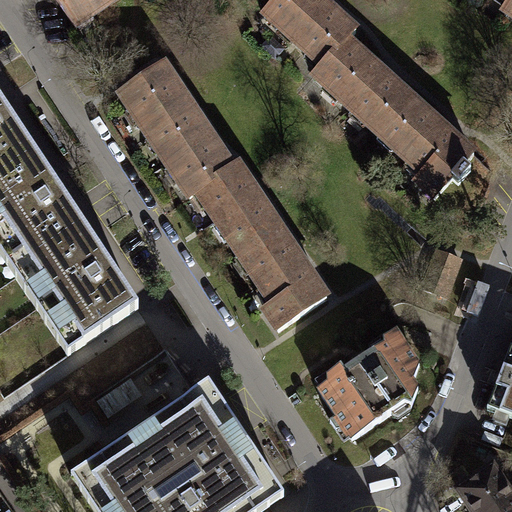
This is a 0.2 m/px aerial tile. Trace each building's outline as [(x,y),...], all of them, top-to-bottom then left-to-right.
[(52,0),(71,27),(111,0),(52,0)] [(314,0),(275,0),(260,16),(318,68),(309,78),(418,176),(412,183),(431,200),(470,157),(343,43),(352,34),(314,0)] [(511,0),(497,0),(505,5),(500,13),(511,21),(511,0)] [(186,199),(194,194),(228,171),(159,68),(117,95),(186,199)] [(0,105),(0,180),(35,157),(8,118),(0,105)] [(35,157),(0,180),(0,255),(17,280),(86,234),(60,196),(35,157)] [(228,171),(194,194),(269,305),(260,311),(274,332),(322,300),(233,167),(228,171)] [(86,234),(17,280),(68,357),(138,311),(112,272),(86,234)] [(456,261),(435,253),(421,291),(442,299),(456,261)] [(325,382),(313,390),(348,441),(400,405),(407,408),(414,390),(409,383),(416,366),(391,330),(379,339),(379,345),(370,351),(340,372),(337,368),(324,376),(325,382)] [(511,336),(495,380),(484,411),(511,421),(511,336)] [(68,475),(91,511),(258,511),(280,497),(205,384),(68,475)] [(453,491),(467,511),(489,511),(510,498),(489,468),(453,491)] [(489,511),(511,511),(511,501),(510,498),(489,511)]
